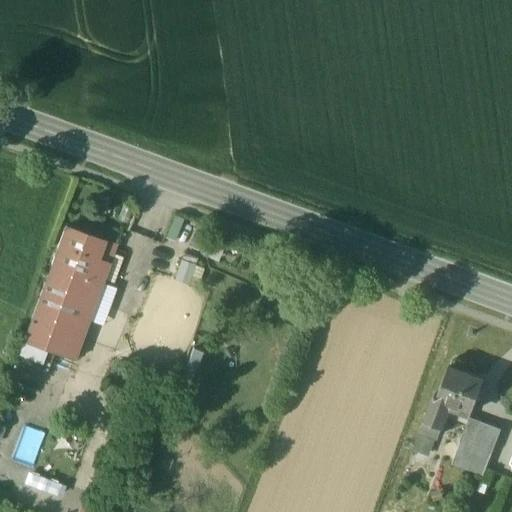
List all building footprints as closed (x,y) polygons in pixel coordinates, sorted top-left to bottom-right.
[(104,241),(65,227),(51,265),(102,284),(116,245),(104,241)] [(183,258),(176,278),(198,286),(205,266),(183,258)] [(102,284),(51,265),(23,341),(74,359),(102,284)] [(463,361),(457,359),(452,361),(450,366),(463,371),(465,366),(463,361)] [(450,366),(449,365),(436,398),(436,400),(450,405),(471,413),(484,378),(463,371),(450,366)] [(450,405),(436,400),(436,398),(434,397),(424,422),(441,428),(450,405)] [(501,430),(469,418),(460,441),(492,453),(501,430)] [(492,453),(460,441),(452,464),(483,476),(492,453)] [(26,480),(19,497),(55,511),(62,494),(26,480)]
